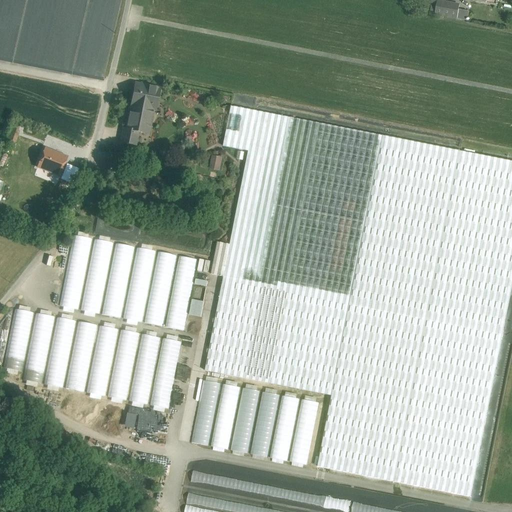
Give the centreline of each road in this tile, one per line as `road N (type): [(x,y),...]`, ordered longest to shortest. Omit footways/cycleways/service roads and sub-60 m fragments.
road 1 (track): [(124,15),(511,92)]
road 2 (track): [(0,376),(38,408),(86,431),(179,461),(181,448)]
road 3 (residential): [(127,0),(78,199)]
road 4 (unknown): [(11,291),(205,330)]
road 5 (track): [(78,199),(0,305)]
